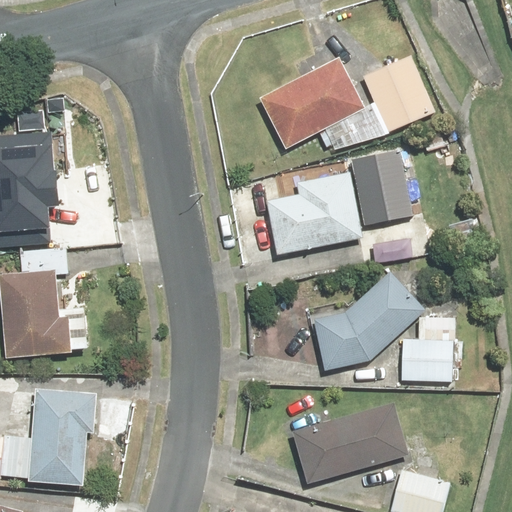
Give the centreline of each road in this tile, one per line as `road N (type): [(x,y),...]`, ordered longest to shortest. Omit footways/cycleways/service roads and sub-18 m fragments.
road 1 (residential): [(170,511),(195,416),(194,320),(132,17)]
road 2 (residential): [(132,17),(0,48)]
